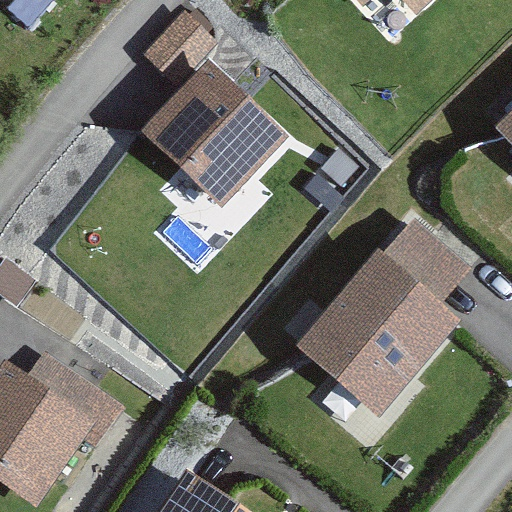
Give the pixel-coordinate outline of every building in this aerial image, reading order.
[(44,0),(55,10),(64,0),(44,0)] [(434,0),(359,0),(361,1),(362,0),(417,0),(426,8),(434,0)] [(187,1),(145,46),(181,79),(223,35),(187,1)] [(295,131),(214,57),(146,131),(227,205),(295,131)] [(412,215),(305,341),(387,410),(467,315),(444,296),(471,264),(412,215)] [(60,390),(6,356),(0,365),(0,476),(40,502),(90,424),(102,432),(121,404),(72,372),(60,390)] [(162,446),(118,511),(151,511),(185,462),(162,446)] [(218,485),(192,467),(159,511),(287,511),(295,501),(262,478),(218,485)]
